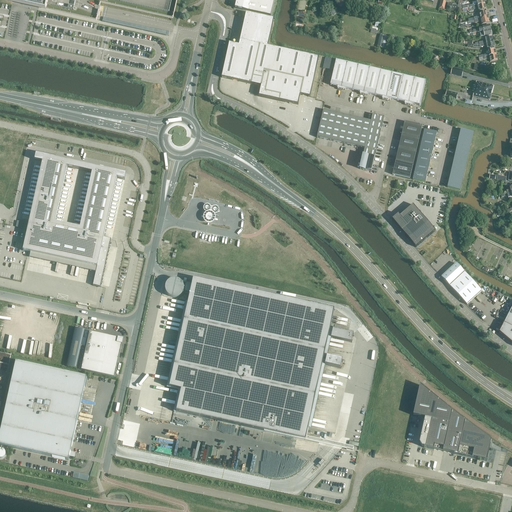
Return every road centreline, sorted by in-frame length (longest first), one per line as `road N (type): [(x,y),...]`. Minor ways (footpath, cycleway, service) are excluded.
road 1 (primary): [(511,400),(443,348),(325,221),(244,161)]
road 2 (unclassified): [(0,123),(140,157),(147,180),(134,241),(153,251)]
road 3 (unclassified): [(0,43),(158,77),(172,66),(181,34),(201,36)]
road 4 (unclassified): [(367,200),(456,303),(511,351)]
road 5 (unclassified): [(107,462),(116,472),(298,511)]
road 6 (unclassified): [(348,511),(360,471),(376,462),(511,492)]
road 7 (unclassified): [(221,99),(288,135),(367,200)]
road 8 (unclassified): [(107,462),(137,324)]
road 9 (unclassified): [(137,324),(0,293)]
